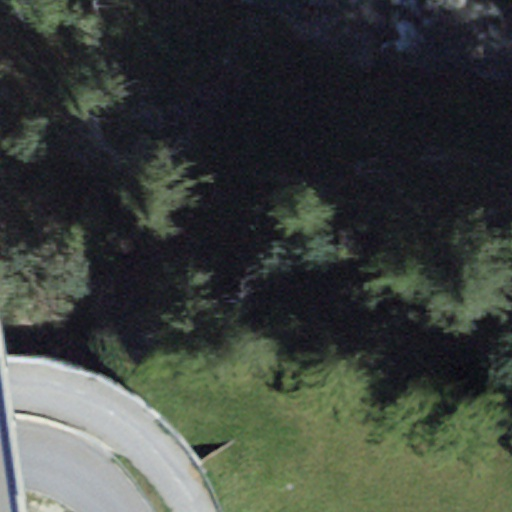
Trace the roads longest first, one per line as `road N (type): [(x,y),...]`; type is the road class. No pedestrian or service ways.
road 1 (unclassified): [(187,511),(166,458),(91,399),(28,384),(0,396)]
road 2 (tertiary): [(137,511),(83,468),(0,464)]
